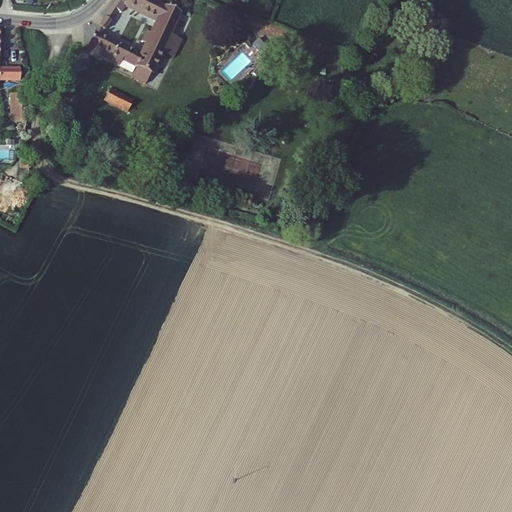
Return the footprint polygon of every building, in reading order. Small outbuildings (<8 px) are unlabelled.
[(100,29),(88,53),(121,68),(124,64),(137,70),(149,76),(152,77),(162,53),(173,58),(181,40),(171,35),(180,14),(148,0),(129,0),(127,4),(120,2),(106,23),(115,29),(129,10),(157,21),(142,57),(106,40),(110,34),(100,29)] [(2,84),(21,85),(21,74),(1,73),(2,34),(0,33),(0,86),(2,87),(2,84)] [(149,76),(137,70),(131,80),(144,86),(149,76)] [(133,116),(137,105),(116,96),(111,106),(133,116)] [(15,129),(30,130),(29,102),(16,102),(15,129)]
